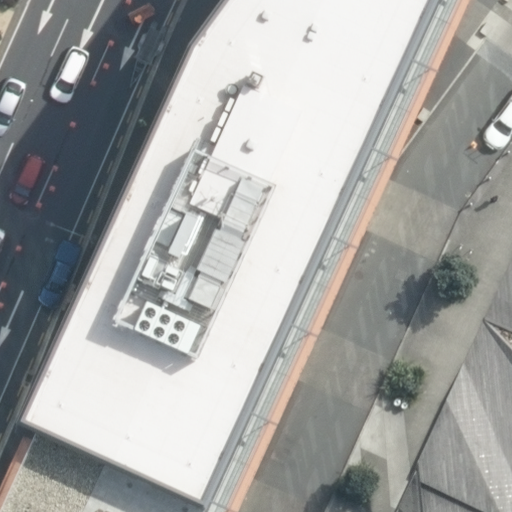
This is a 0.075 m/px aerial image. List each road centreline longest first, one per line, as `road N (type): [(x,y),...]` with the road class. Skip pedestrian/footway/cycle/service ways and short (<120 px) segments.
road 1 (residential): [(511,64),(423,194),(278,511)]
road 2 (primary): [(91,0),(0,222)]
